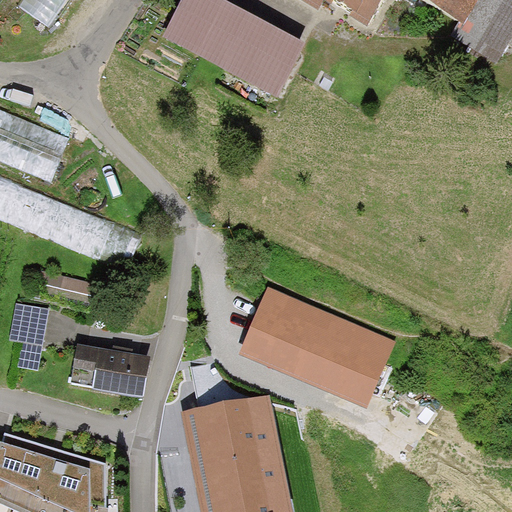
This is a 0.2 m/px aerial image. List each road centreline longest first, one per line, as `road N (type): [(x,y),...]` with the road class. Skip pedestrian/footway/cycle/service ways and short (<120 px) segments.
road 1 (residential): [(67,93),(180,230),(172,337),(149,432)]
road 2 (unknown): [(178,253),(250,362),(336,407)]
road 3 (residential): [(149,432),(0,395)]
